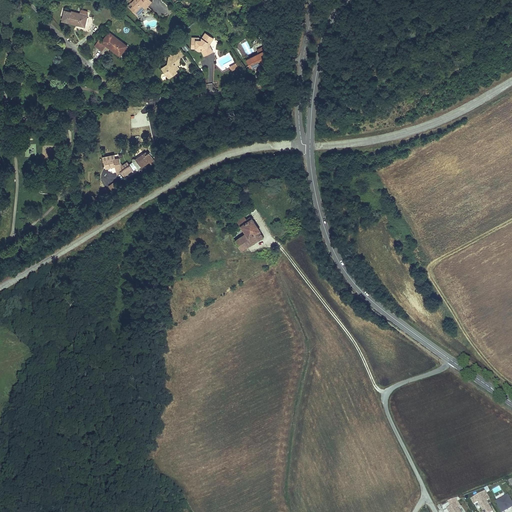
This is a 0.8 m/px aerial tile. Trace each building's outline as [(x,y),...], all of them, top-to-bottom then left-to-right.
[(137,0),(136,1),(135,0),(131,5),(134,8),(130,11),(135,15),(141,9),(142,10),(146,6),(147,7),(151,3),(148,0),(137,0)] [(141,9),(135,15),(137,18),(147,7),(146,6),(142,10),(141,9)] [(69,11),(67,21),(83,25),(82,29),(89,30),(92,16),(85,14),(86,10),(79,8),(78,13),(69,11)] [(268,40),(263,28),(258,31),(263,42),(268,40)] [(101,41),(109,46),(110,45),(118,52),(121,48),(123,49),(126,45),(108,31),(101,41)] [(197,41),(187,39),(186,47),(191,48),(194,51),(199,52),(202,57),(208,54),(205,49),(208,47),(207,46),(211,40),(203,34),(198,41),(197,41)] [(110,45),(109,46),(119,54),(123,49),(121,48),(118,52),(110,45)] [(161,69),(168,79),(176,73),(174,70),(177,68),(175,66),(178,64),(177,63),(179,56),(178,56),(170,53),(167,55),(166,65),(161,69)] [(230,68),(232,71),(237,69),(230,53),(216,60),(221,72),(230,68)] [(259,57),(246,63),(249,71),(268,64),(264,55),(259,57)] [(132,164),(136,171),(152,160),(148,154),(146,155),(144,153),(135,160),(131,159),(132,164)] [(113,158),(102,160),(103,169),(114,167),(113,158)] [(128,167),(118,173),(122,178),(131,171),(128,167)] [(109,188),(113,194),(118,191),(114,185),(109,188)] [(245,235),(240,238),(247,248),(263,237),(259,231),(257,233),(251,224),(254,223),(252,219),(240,227),(245,235)] [(247,248),(240,238),(234,242),(240,251),(247,248)] [(477,502),(482,511),(492,511),(487,501),(490,499),(485,491),(482,492),(475,496),(471,498),(474,504),(477,502)] [(511,502),(508,495),(495,502),(501,511),(503,511),(511,507),(511,502)] [(460,511),(456,503),(446,508),(448,511),(460,511)]
